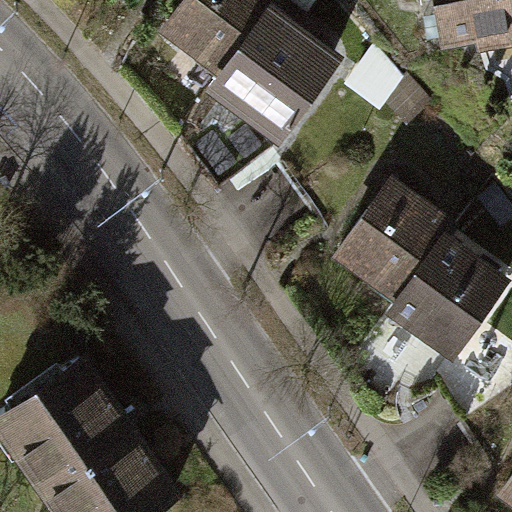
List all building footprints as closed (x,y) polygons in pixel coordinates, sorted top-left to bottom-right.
[(175,0),(162,17),(223,64),(272,0),(175,0)] [(306,23),(276,0),(272,0),(223,64),(214,75),(277,123),(331,53),(300,30),(306,23)] [(511,0),(435,0),(442,34),(509,21),(511,37),(511,36),(511,0)] [(374,113),(405,64),(377,47),(346,96),(374,113)] [(338,245),(400,289),(440,231),(447,221),(443,218),(385,178),(338,245)] [(503,275),(440,231),(400,289),(394,298),(457,341),(503,275)] [(79,354),(0,408),(0,410),(70,511),(137,511),(173,488),(79,354)] [(511,465),(501,480),(511,487),(511,465)]
